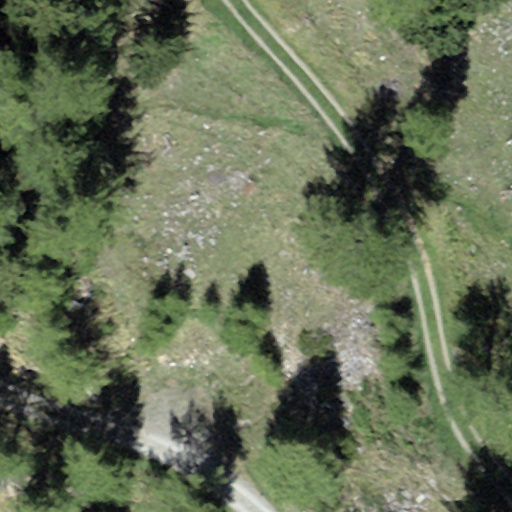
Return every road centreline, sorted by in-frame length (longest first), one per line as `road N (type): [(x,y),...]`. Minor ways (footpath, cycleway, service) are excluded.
road 1 (track): [(511,495),(464,430),(437,364),(431,292),(405,229),(309,77),(240,0)]
road 2 (track): [(0,394),(142,434),(261,511)]
road 3 (track): [(0,412),(26,451),(80,487),(99,511)]
